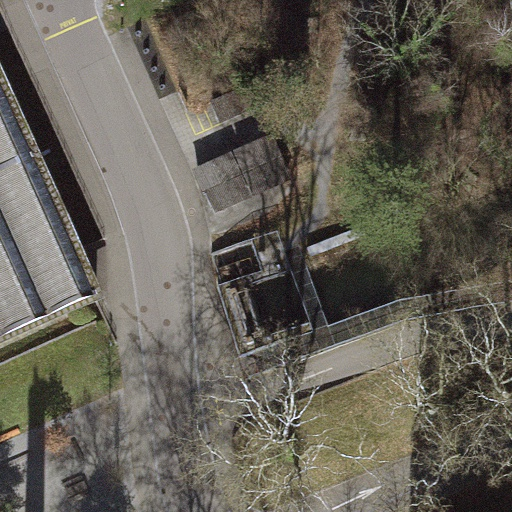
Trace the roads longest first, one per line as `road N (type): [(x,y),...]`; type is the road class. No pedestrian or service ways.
road 1 (residential): [(177,424),(160,241),(71,24)]
road 2 (residential): [(511,320),(415,337),(177,424)]
road 3 (residential): [(332,511),(511,433)]
